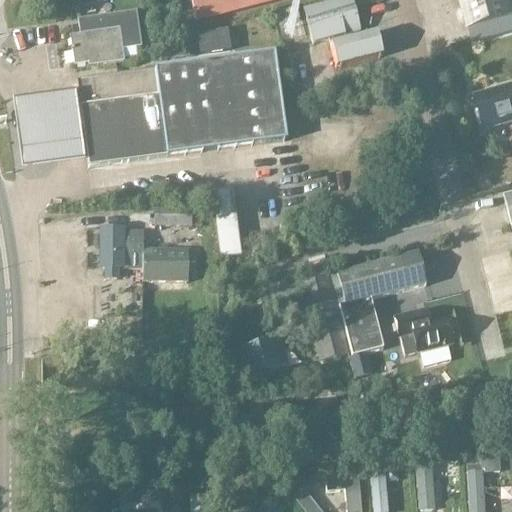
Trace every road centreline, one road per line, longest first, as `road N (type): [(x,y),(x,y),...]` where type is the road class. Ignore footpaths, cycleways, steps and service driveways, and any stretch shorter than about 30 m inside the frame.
road 1 (unclassified): [(491,358),(401,0)]
road 2 (primary): [(9,443),(0,236)]
